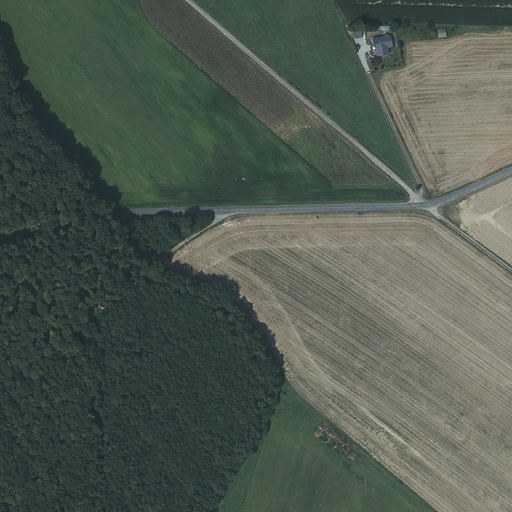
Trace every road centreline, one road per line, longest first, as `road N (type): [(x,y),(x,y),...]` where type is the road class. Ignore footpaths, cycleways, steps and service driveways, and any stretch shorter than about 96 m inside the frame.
road 1 (tertiary): [(426,204),(84,216),(0,238)]
road 2 (unclassified): [(426,204),(189,0)]
road 3 (track): [(0,369),(74,327),(161,256)]
